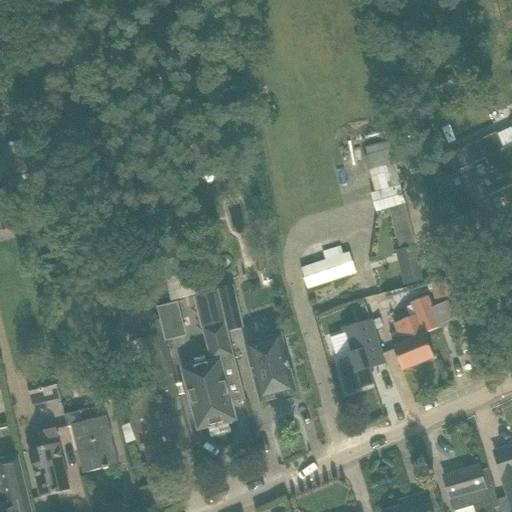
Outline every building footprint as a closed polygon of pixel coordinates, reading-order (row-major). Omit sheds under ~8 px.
[(450,75),(432,82),(436,92),(454,86),(450,75)] [(496,180),(511,172),(511,127),(505,111),(511,107),(511,82),(496,89),(497,91),(492,93),(494,98),(486,102),(486,103),(474,109),(479,120),(491,114),(498,130),(495,131),(495,133),(465,147),(473,164),(486,158),(490,166),(488,167),(491,173),(493,172),(496,180)] [(95,89),(88,91),(93,110),(99,108),(95,89)] [(271,100),(259,104),(264,116),(276,112),(271,100)] [(19,140),(2,145),(9,174),(26,169),(19,140)] [(374,192),(370,193),(376,212),(388,208),(399,250),(395,251),(403,285),(422,281),(414,248),(416,247),(391,149),(363,156),(374,192)] [(455,173),(450,176),(455,186),(460,184),(455,173)] [(0,175),(0,229),(0,231),(17,228),(10,199),(6,180),(5,175),(0,175)] [(27,175),(6,180),(10,199),(31,194),(27,175)] [(300,268),(307,289),(355,273),(348,252),(342,254),(340,246),(322,252),(324,260),(300,268)] [(444,279),(431,281),(435,298),(448,295),(450,295),(446,278),(444,279)] [(218,293),(225,322),(228,332),(244,328),(234,285),(217,289),(218,293)] [(218,293),(195,298),(202,329),(225,322),(218,293)] [(386,294),(365,302),(370,316),(391,308),(386,294)] [(392,325),(400,342),(392,346),(403,371),(434,358),(424,334),(440,327),(427,296),(409,304),(414,315),(392,325)] [(149,340),(139,343),(143,354),(153,383),(173,376),(174,376),(167,346),(160,320),(145,325),(149,340)] [(352,353),(336,358),(347,391),(374,383),(369,367),(384,362),(371,321),(344,329),(352,353)] [(228,332),(225,322),(202,329),(211,363),(184,370),(199,428),(220,423),(221,427),(232,424),(231,420),(234,419),(230,404),(245,400),(228,332)] [(245,344),(260,402),(296,393),(281,335),(245,344)] [(82,366),(86,383),(89,382),(96,405),(113,401),(101,360),(82,366)] [(26,378),(32,406),(59,400),(53,372),(26,378)] [(177,452),(154,386),(124,396),(135,427),(131,429),(138,449),(144,446),(149,462),(177,452)] [(65,415),(68,427),(72,426),(84,473),(117,464),(105,416),(91,419),(89,409),(65,415)] [(40,448),(29,451),(41,498),(70,490),(55,429),(36,433),(40,448)] [(511,446),(494,452),(511,508),(511,446)] [(32,511),(19,457),(0,461),(0,469),(8,504),(0,507),(0,511),(32,511)] [(473,511),(493,511),(492,509),(499,507),(497,500),(496,500),(487,468),(480,470),(478,465),(443,476),(454,511),(472,506),(473,511)] [(431,511),(426,493),(410,498),(412,503),(383,511),(431,511)]
